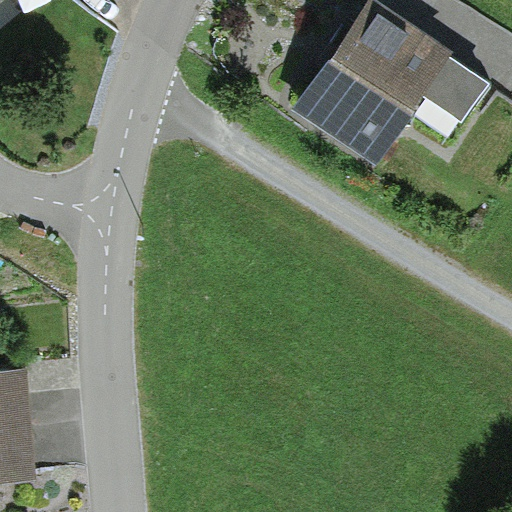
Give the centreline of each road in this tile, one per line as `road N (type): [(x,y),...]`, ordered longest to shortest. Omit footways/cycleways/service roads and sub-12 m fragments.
road 1 (residential): [(111,212),(107,310),(121,511)]
road 2 (residential): [(173,0),(137,93),(111,212)]
